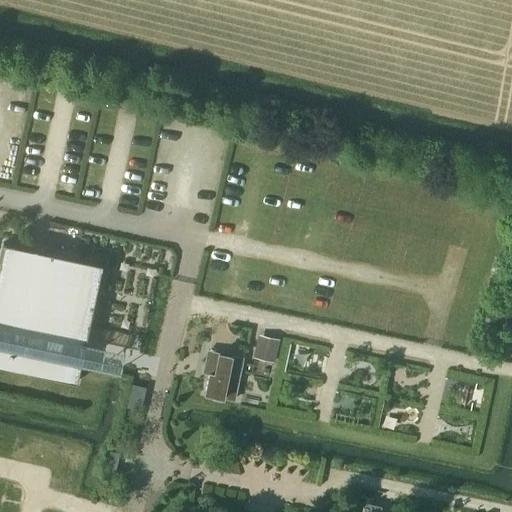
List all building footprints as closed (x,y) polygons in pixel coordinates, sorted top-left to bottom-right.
[(83,355),(86,344),(97,293),(103,266),(4,244),(0,263),(0,367),(77,384),(81,365),(83,355)] [(275,362),(280,339),(266,336),(264,346),(256,344),(253,357),(275,362)] [(83,355),(81,365),(123,374),(125,364),(127,353),(86,344),(83,355)] [(235,402),(244,356),(219,351),(214,375),(208,374),(204,396),(235,402)] [(379,511),(381,506),(366,501),(362,511),(379,511)]
